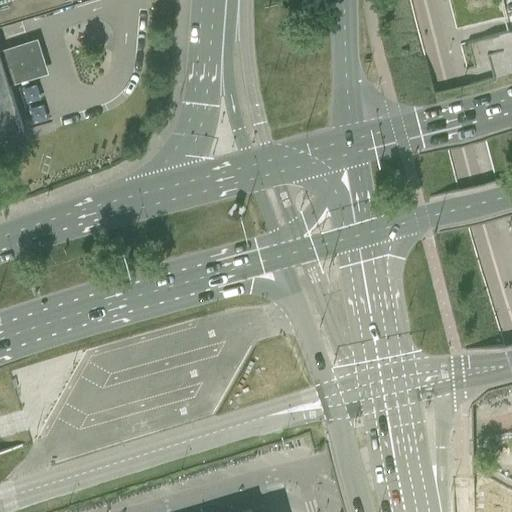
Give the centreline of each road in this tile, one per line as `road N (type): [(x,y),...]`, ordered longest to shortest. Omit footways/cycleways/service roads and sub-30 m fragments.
road 1 (secondary): [(0,340),(282,256)]
road 2 (tertiary): [(416,511),(367,233)]
road 3 (tertiary): [(282,256),(357,511)]
road 4 (secondary): [(212,21),(196,136),(149,191)]
road 5 (secondary): [(511,99),(350,140)]
road 6 (secondary): [(149,191),(0,239)]
road 7 (secondary): [(212,21),(249,166)]
road 8 (secondary): [(367,233),(511,196)]
road 9 (secondary): [(350,140),(343,0)]
